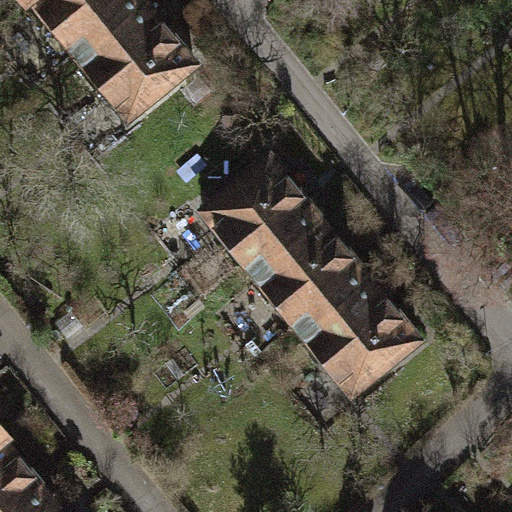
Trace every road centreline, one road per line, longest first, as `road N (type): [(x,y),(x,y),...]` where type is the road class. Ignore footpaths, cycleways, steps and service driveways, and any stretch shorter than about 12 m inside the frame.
road 1 (residential): [(511,339),(229,0)]
road 2 (residential): [(146,511),(0,330)]
road 3 (residential): [(511,380),(375,511)]
